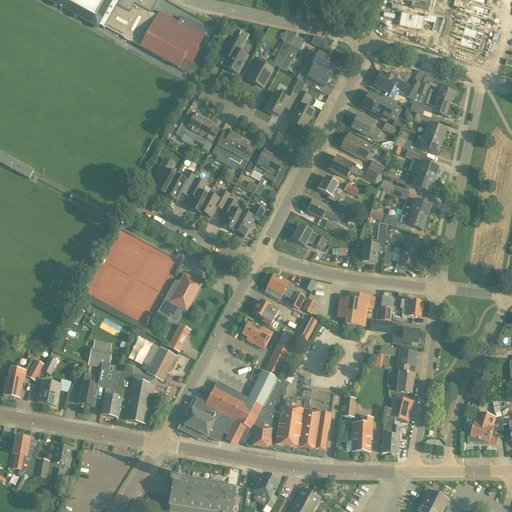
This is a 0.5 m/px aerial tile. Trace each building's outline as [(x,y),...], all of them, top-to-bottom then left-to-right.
[(140,48),(140,49),(192,77),(205,55),(197,50),(204,37),(202,29),(186,20),(185,22),(180,19),(178,23),(159,13),(157,18),(133,5),(128,14),(117,8),(121,0),(44,0),(97,28),(98,25),(103,28),(102,30),(104,30),(105,28),(140,48)] [(429,7),(429,0),(405,0),(405,2),(411,3),(410,9),(423,12),(425,6),(429,7)] [(491,11),(468,4),(466,9),(461,7),(459,12),(465,14),(488,22),(491,11)] [(401,14),(398,27),(422,32),(424,22),(433,24),(431,33),(439,34),(444,18),(424,14),(424,18),(401,14)] [(462,24),(484,32),(488,22),(465,14),(463,20),(457,18),(456,23),(462,24)] [(460,30),(458,35),(481,42),(484,32),(462,24),(456,23),(454,28),(460,30)] [(478,53),(481,42),(452,33),(451,38),(457,40),(455,45),(478,53)] [(237,75),(247,57),(239,53),(244,42),(233,36),(227,47),(232,50),(223,68),(237,75)] [(292,48),(286,59),(292,63),(303,41),(296,38),(291,47),(292,48)] [(292,48),(291,47),(284,43),(273,63),(269,61),(268,62),(260,58),(258,62),(257,61),(246,80),(262,89),(272,70),(274,66),(279,69),(284,59),(286,59),(292,48)] [(311,66),(331,77),(332,76),(330,75),(337,63),(318,53),(312,65),(311,66)] [(311,66),(312,65),(306,62),(296,80),(314,89),(317,84),(325,89),(331,77),(311,66)] [(403,95),(408,86),(381,72),(374,87),(391,95),(394,90),(403,95)] [(411,100),(414,93),(418,83),(413,81),(404,97),(411,100)] [(414,93),(450,107),(454,95),(453,94),(454,92),(453,90),(447,88),(446,89),(445,91),(440,90),(439,95),(434,93),(434,92),(428,90),(429,87),(421,84),(421,85),(418,83),(414,93)] [(279,118),(284,109),(288,112),(289,113),(298,97),(297,96),(299,91),(300,91),(301,90),(295,87),(292,93),(286,90),(283,97),(274,93),(265,111),(279,118)] [(298,97),(289,113),(293,115),(289,123),(304,132),(314,113),(305,109),(311,98),(300,91),(299,91),(297,96),(298,97)] [(445,119),(450,107),(414,93),(411,100),(412,100),(413,104),(410,103),(408,106),(409,107),(408,110),(410,110),(409,112),(416,114),(416,115),(422,117),(422,116),(425,107),(423,106),(423,105),(429,107),(429,106),(434,108),(432,114),(445,119)] [(388,99),(386,103),(375,97),(375,98),(369,95),(363,107),(369,110),(369,111),(388,121),(395,107),(397,103),(388,99)] [(196,136),(205,119),(195,114),(189,111),(176,135),(182,139),(184,135),(194,141),(196,137),(196,136)] [(428,119),(422,116),(422,117),(416,115),(413,122),(425,127),(428,119)] [(375,129),(372,128),(374,124),(358,116),(351,130),(367,138),(368,137),(376,141),(381,132),(375,128),(375,129)] [(396,118),(392,126),(399,130),(399,129),(403,121),(396,118)] [(196,136),(196,137),(206,142),(202,149),(208,152),(220,130),(215,127),(216,125),(205,119),(196,136)] [(394,137),(398,130),(386,123),(382,130),(394,137)] [(423,137),(442,144),(446,132),(428,125),(424,137),(423,137)] [(228,159),(240,138),(231,133),(229,136),(224,145),(218,141),(215,147),(216,147),(212,154),(217,157),(219,154),(228,159)] [(423,137),(424,137),(418,135),(414,144),(397,138),(394,147),(402,150),(402,149),(401,149),(407,151),(407,152),(415,155),(417,149),(437,156),(442,144),(423,137)] [(365,163),(372,148),(348,136),(341,149),(353,155),(353,156),(365,163)] [(245,156),(250,147),(252,144),(240,138),(228,159),(239,165),(238,168),(243,171),(250,159),(245,156)] [(251,175),(252,172),(263,177),(276,154),(268,149),(266,150),(265,151),(264,151),(262,154),(256,151),(245,172),(251,175)] [(0,164),(29,180),(34,171),(0,152),(0,164)] [(421,157),(415,155),(407,152),(404,159),(418,164),(421,157)] [(276,154),(263,177),(273,183),(271,186),(276,189),(288,168),(283,165),(285,162),(283,161),(284,160),(284,158),(276,154)] [(165,197),(176,176),(171,173),(175,164),(164,158),(153,178),(159,181),(154,191),(165,197)] [(349,173),(358,177),(361,171),(336,158),(332,165),(331,164),(328,170),(330,171),(329,171),(345,180),(349,173)] [(368,168),(383,176),(384,175),(382,174),(385,168),(372,161),(368,168)] [(416,175),(434,182),(438,170),(420,163),(416,175)] [(367,169),(364,174),(362,179),(373,185),(374,184),(378,175),(368,169),(367,169)] [(186,197),(197,178),(186,172),(182,179),(176,176),(165,197),(177,203),(181,195),(186,197)] [(429,194),(434,182),(416,175),(411,188),(429,194)] [(381,183),(409,193),(407,192),(410,185),(396,180),(385,176),(382,183),(381,183)] [(198,214),(209,194),(202,191),(206,185),(196,179),(197,178),(186,197),(187,197),(188,196),(192,198),(187,208),(198,214)] [(337,205),(341,198),(333,194),(338,185),(325,178),(318,192),(328,197),(327,199),(337,205)] [(248,189),(255,192),(257,186),(250,183),(248,189)] [(406,202),(409,193),(381,183),(378,192),(389,196),(389,195),(406,202)] [(258,184),(255,194),(261,196),(265,186),(258,184)] [(359,199),(362,194),(358,192),(358,191),(347,185),(344,191),(355,197),(359,199)] [(222,211),(230,196),(221,191),(216,199),(209,194),(198,214),(200,215),(200,214),(211,220),(217,209),(222,211)] [(232,233),(243,213),(236,209),(238,205),(229,200),(231,196),(230,196),(222,211),(227,214),(220,226),(232,233)] [(409,214),(426,220),(431,207),(408,199),(406,205),(412,208),(410,213),(409,214)] [(330,220),(334,212),(313,201),(307,213),(321,221),(324,216),(330,220)] [(243,213),(232,233),(233,233),(234,232),(245,238),(249,229),(252,231),(254,226),(252,225),(254,220),(259,223),(265,211),(254,205),(249,216),(243,213)] [(409,214),(410,213),(402,210),(398,220),(385,215),(372,210),(369,218),(371,219),(371,220),(386,226),(386,225),(395,229),(397,223),(422,232),(426,220),(409,214)] [(344,237),(347,232),(344,230),(344,229),(328,220),(324,228),(340,236),(341,235),(344,237)] [(385,236),(386,226),(371,220),(369,225),(374,227),(375,225),(378,226),(376,242),(370,241),(370,246),(363,245),(361,263),(376,265),(377,252),(382,253),(383,244),(384,235),(385,236)] [(316,236),(312,234),(299,227),(292,241),(304,248),(306,244),(321,252),(326,242),(316,236)] [(391,238),(385,236),(384,235),(383,244),(400,251),(419,258),(423,246),(406,239),(404,245),(390,240),(391,238)] [(383,244),(382,253),(385,254),(383,264),(389,266),(393,256),(395,249),(383,244)] [(345,257),(345,249),(338,249),(335,249),(335,256),(338,256),(338,257),(345,257)] [(414,270),(419,258),(400,251),(397,257),(399,258),(397,264),(414,270)] [(184,312),(188,304),(191,299),(193,300),(201,285),(184,275),(170,300),(172,305),(184,312)] [(290,299),(293,293),(286,289),(288,284),(274,276),(267,289),(281,297),(282,295),(290,299)] [(299,312),(303,304),(306,299),(294,293),(287,305),(299,312)] [(373,311),(375,299),(349,295),(348,300),(340,299),(337,319),(345,320),(344,325),(346,325),(345,333),(362,335),(363,328),(364,328),(367,310),(373,311)] [(311,315),(317,305),(307,300),(302,310),(311,315)] [(272,308),(266,304),(260,301),(252,315),(262,320),(261,322),(270,327),(279,311),(272,308)] [(403,309),(402,318),(408,319),(408,318),(420,319),(422,303),(409,302),(401,301),(401,302),(401,309),(403,309)] [(392,310),(390,309),(380,308),(378,321),(390,323),(392,310)] [(305,346),(318,323),(305,316),(293,339),(305,346)] [(418,345),(419,331),(403,329),(404,324),(374,321),(373,333),(392,335),(391,345),(411,347),(411,345),(418,345)] [(261,349),(269,335),(248,324),(242,336),(247,339),(246,341),(261,349)] [(180,326),(168,348),(178,353),(190,331),(180,326)] [(277,377),(294,342),(282,337),(265,371),(277,377)] [(45,357),(46,349),(29,347),(28,355),(45,357)] [(395,357),(396,349),(380,347),(379,355),(395,357)] [(110,352),(93,349),(91,349),(89,360),(109,364),(112,353),(110,352)] [(399,374),(396,393),(388,392),(389,398),(391,399),(392,398),(399,399),(399,394),(411,396),(414,376),(415,368),(415,369),(417,354),(398,352),(395,374),(399,374)] [(154,376),(153,378),(156,380),(163,383),(177,358),(166,353),(164,356),(160,354),(151,370),(149,374),(154,376)] [(50,376),(57,362),(49,358),(42,372),(50,376)] [(36,382),(44,366),(35,361),(26,376),(36,382)] [(24,385),(26,373),(10,370),(8,380),(6,380),(3,397),(19,400),(22,384),(24,385)] [(155,388),(156,380),(153,378),(131,374),(130,375),(114,372),(111,388),(112,388),(110,398),(103,397),(100,417),(118,420),(118,419),(123,420),(123,422),(146,426),(149,410),(151,410),(155,388)] [(246,440),(248,440),(260,419),(278,380),(263,372),(248,400),(216,384),(206,404),(196,400),(191,410),(183,426),(217,444),(223,434),(228,436),(227,437),(238,443),(239,442),(244,444),(246,440)] [(260,419),(248,440),(251,441),(250,444),(270,447),(271,444),(275,444),(275,445),(298,448),(315,451),(315,450),(324,451),(327,431),(328,431),(331,414),(308,411),(310,401),(305,400),(285,398),(286,391),(289,384),(290,385),(293,379),(283,374),(280,380),(279,379),(278,380),(260,419)] [(93,408),(97,387),(89,386),(91,376),(85,375),(83,385),(81,385),(79,396),(77,396),(76,402),(78,403),(77,405),(82,406),(82,407),(88,408),(88,407),(93,408)] [(56,408),(60,386),(41,382),(37,404),(56,408)] [(324,406),(319,405),(319,412),(331,412),(332,394),(324,394),(324,406)] [(354,419),(356,400),(344,398),(342,417),(354,419)] [(413,403),(399,399),(392,398),(391,399),(389,410),(386,409),(384,418),(408,424),(413,403)] [(479,444),(479,441),(483,443),(483,444),(489,444),(490,444),(497,446),(499,440),(497,439),(505,438),(502,417),(497,419),(479,413),(476,423),(475,423),(472,430),(468,430),(468,444),(479,444)] [(371,441),(372,419),(360,419),(360,425),(351,425),(351,438),(352,438),(352,442),(348,442),(346,443),(346,450),(347,452),(351,452),(351,453),(370,454),(370,441),(371,441)] [(399,437),(400,428),(392,427),(391,437),(382,436),(381,454),(390,455),(392,456),(395,456),(396,455),(398,455),(399,437)] [(24,475),(33,457),(27,456),(29,440),(16,438),(13,456),(14,456),(12,469),(18,471),(18,474),(24,475)] [(68,468),(71,450),(55,447),(52,464),(50,463),(37,460),(37,461),(32,460),(17,491),(21,493),(23,489),(22,489),(29,477),(52,481),(62,483),(65,467),(68,468)] [(170,496),(168,507),(170,507),(168,511),(232,511),(233,510),(234,510),(238,507),(239,502),(236,498),(235,497),(236,491),(227,489),(228,484),(179,477),(179,475),(176,474),(173,474),(170,473),(169,482),(172,482),(170,492),(170,496)] [(270,502),(273,496),(280,483),(265,475),(263,474),(262,474),(253,492),(252,493),(267,501),(270,502)] [(320,501),(320,499),(302,489),(288,511),(313,511),(312,511),(318,500),(320,501)] [(443,511),(448,502),(428,491),(417,511),(443,511)] [(502,511),(503,502),(495,502),(495,494),(491,494),(490,511),(502,511)] [(276,497),(273,496),(270,502),(267,501),(264,507),(261,511),(262,511),(269,511),(278,499),(276,497)]
